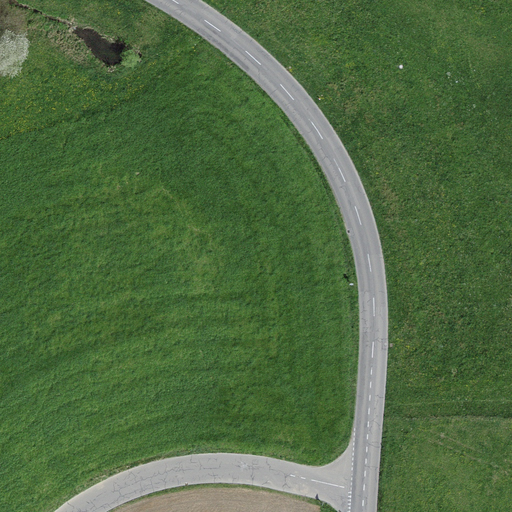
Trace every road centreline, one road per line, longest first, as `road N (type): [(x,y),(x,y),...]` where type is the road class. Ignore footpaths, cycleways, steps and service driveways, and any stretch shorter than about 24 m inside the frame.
road 1 (tertiary): [(363,492),(373,311),(353,202),(292,98),(248,54),(172,0)]
road 2 (residential): [(363,492),(262,470),(183,469),(133,479),(78,511)]
